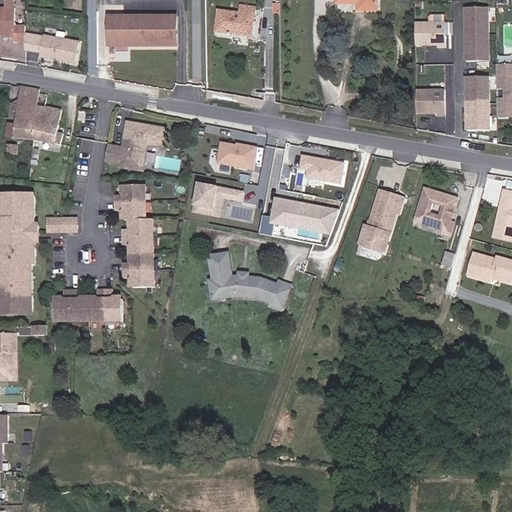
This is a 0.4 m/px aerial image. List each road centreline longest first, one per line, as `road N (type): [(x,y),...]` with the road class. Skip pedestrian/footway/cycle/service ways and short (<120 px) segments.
road 1 (unclassified): [(511,164),(0,75)]
road 2 (unknown): [(478,159),(435,323)]
